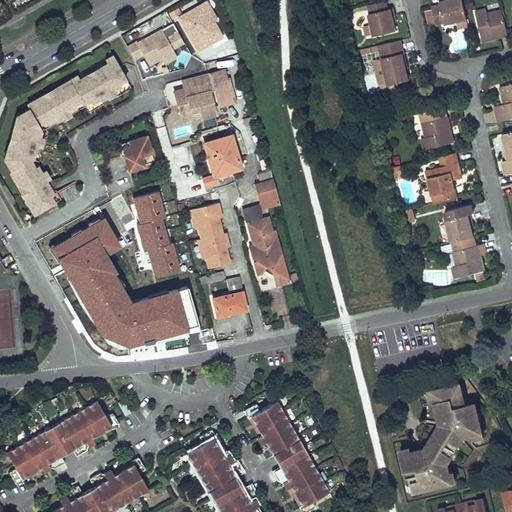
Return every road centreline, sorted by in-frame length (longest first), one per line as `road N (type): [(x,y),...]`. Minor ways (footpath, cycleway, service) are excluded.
road 1 (residential): [(203,67),(164,78),(147,104),(90,131),(83,146),(88,196),(16,240)]
road 2 (residential): [(511,292),(265,344)]
road 3 (residential): [(511,259),(464,67)]
road 4 (residential): [(167,393),(131,434),(8,504)]
road 5 (residential): [(265,344),(230,192)]
road 6 (residential): [(16,240),(91,369)]
road 7 (tertiary): [(0,74),(121,0)]
road 8 (residential): [(212,391),(286,511)]
